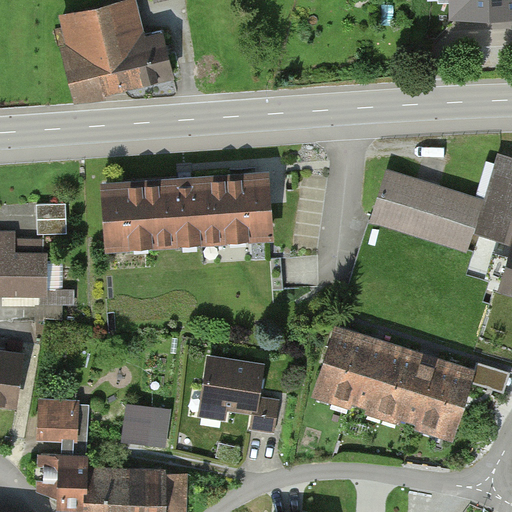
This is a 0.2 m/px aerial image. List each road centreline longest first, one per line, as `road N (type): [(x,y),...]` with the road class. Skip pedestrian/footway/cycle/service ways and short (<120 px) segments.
road 1 (primary): [(0,134),(511,101)]
road 2 (residential): [(488,488),(329,470),(257,489),(217,511)]
